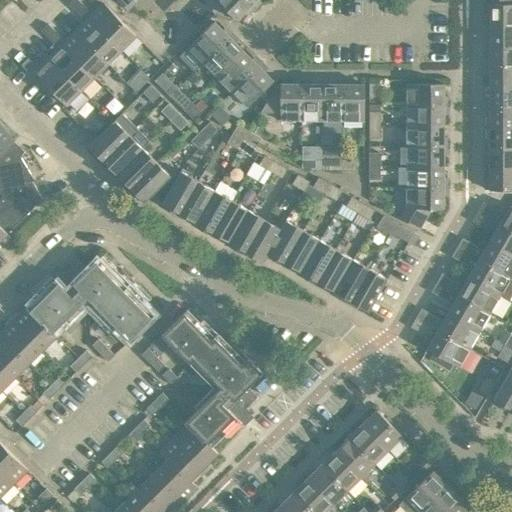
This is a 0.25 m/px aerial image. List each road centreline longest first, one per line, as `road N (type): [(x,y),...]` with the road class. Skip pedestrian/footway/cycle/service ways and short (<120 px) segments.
road 1 (residential): [(356,341),(335,322),(243,296),(97,216)]
road 2 (residential): [(365,351),(396,326),(466,204),(466,188)]
road 3 (residential): [(365,351),(452,436),(511,466)]
road 4 (residential): [(238,472),(365,351)]
road 5 (residential): [(97,216),(87,182),(0,89)]
road 6 (residential): [(419,0),(419,28),(315,28)]
road 7 (residential): [(97,216),(72,224),(0,293)]
